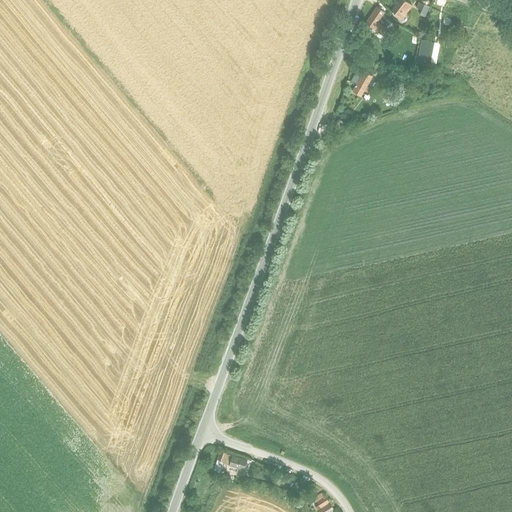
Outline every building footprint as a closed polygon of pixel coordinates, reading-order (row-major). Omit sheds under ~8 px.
[(401,18),(411,5),(405,0),(399,0),(391,10),(401,18)] [(425,16),(429,7),(418,1),(414,5),(421,10),(420,14),(425,16)] [(365,23),(373,28),(381,34),(386,26),(378,21),(384,12),(377,7),(365,23)] [(430,61),(434,42),(422,40),(418,59),(430,61)] [(367,92),(370,88),(367,86),(372,76),(358,68),(351,81),(356,84),(355,85),(367,92)] [(336,124),(346,128),(349,120),(339,116),(336,124)] [(226,452),(220,450),(216,461),(213,469),(216,470),(220,460),(222,461),(222,463),(237,467),(236,471),(241,472),(242,468),(244,469),(247,460),(226,454),(226,452)] [(318,511),(329,511),(334,510),(322,492),(314,497),(319,505),(315,507),(318,511)]
